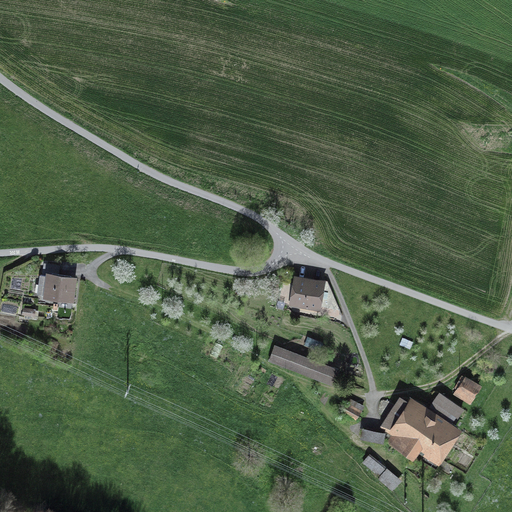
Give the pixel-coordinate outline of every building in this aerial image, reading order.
[(77,279),(45,275),(41,301),(75,304),(77,279)] [(309,281),(297,279),(293,302),(318,306),(322,283),(309,281)] [(339,370),(275,345),(270,360),(333,384),(339,370)] [(476,387),(461,377),(456,385),(471,395),(476,387)] [(439,392),(431,404),(458,420),(466,407),(439,392)] [(443,425),(401,398),(386,421),(395,426),(391,433),(392,434),(387,442),(413,459),(422,446),(437,456),(457,426),(446,419),(443,425)] [(363,406),(350,399),(343,412),(356,419),(363,406)] [(363,430),(362,437),(382,441),(384,434),(363,430)] [(370,468),(380,476),(378,478),(391,489),(398,480),(386,470),(386,469),(369,455),(363,462),(370,468)]
